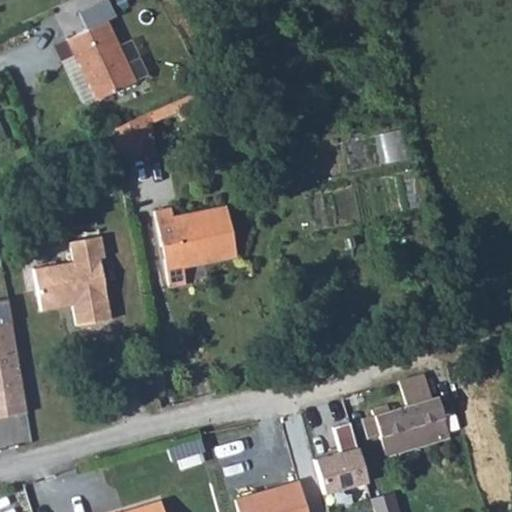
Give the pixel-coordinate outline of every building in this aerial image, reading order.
[(87,31),(67,40),(95,101),(134,83),(106,21),(115,17),(107,0),(104,0),(78,12),(87,31)] [(195,93),(173,102),(180,120),(202,110),(195,93)] [(148,113),(112,129),(116,153),(132,151),(132,155),(154,152),(148,113)] [(154,212),(169,288),(185,284),(182,267),(235,257),(225,207),(172,218),(171,209),(154,212)] [(73,262),(33,270),(40,311),(60,307),(63,304),(62,302),(71,300),(76,326),(110,320),(99,259),(104,258),(100,237),(69,243),(73,262)] [(11,323),(0,325),(0,394),(12,393),(15,414),(24,412),(25,413),(27,413),(11,323)] [(401,382),(409,406),(430,400),(423,376),(401,382)] [(372,411),(374,416),(361,420),(367,439),(379,435),(386,455),(448,436),(436,398),(430,400),(409,406),(388,413),(386,407),(372,411)] [(323,494),(365,482),(349,423),(332,428),(339,453),(313,460),(323,494)] [(30,482),(33,511),(73,511),(70,490),(43,494),(41,480),(30,482)] [(271,497),(237,507),(237,511),(307,511),(298,482),(269,490),(271,497)] [(375,511),(401,511),(395,489),(371,496),(375,511)] [(162,511),(160,502),(126,511),(162,511)]
